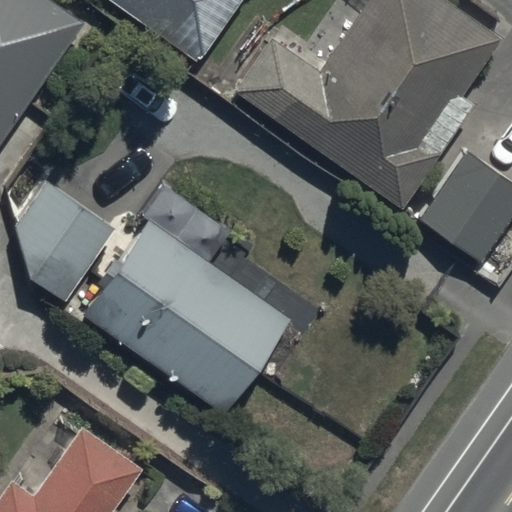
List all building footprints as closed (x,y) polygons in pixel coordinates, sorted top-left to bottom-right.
[(0,0),(0,138),(83,22),(52,0),(0,0)] [(111,0),(193,59),(234,0),(111,0)] [(270,37),(235,87),(401,206),(474,104),(459,94),(500,36),(449,0),(349,0),(360,8),(316,70),(270,37)] [(511,181),(464,147),(416,215),(502,277),(511,263),(511,229),(503,223),(511,210),(511,181)] [(41,180),(14,224),(29,274),(67,297),(112,224),(41,180)] [(145,217),(80,308),(223,409),(290,314),(208,256),(226,230),(161,184),(140,214),(145,217)] [(9,478),(0,490),(0,511),(107,511),(140,466),(78,422),(28,492),(9,478)]
